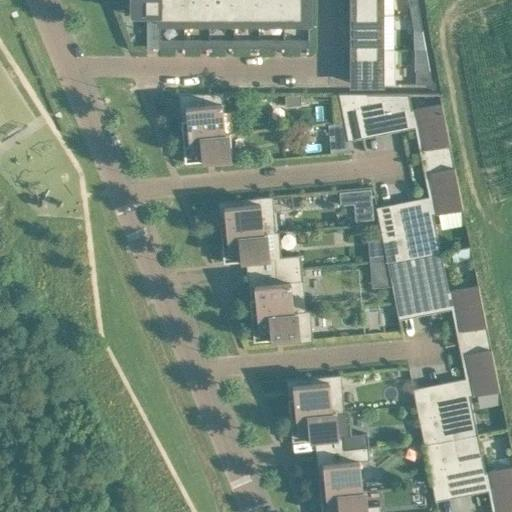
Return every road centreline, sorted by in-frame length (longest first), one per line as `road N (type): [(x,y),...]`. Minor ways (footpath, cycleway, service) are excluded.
road 1 (track): [(470,0),(431,14),(511,411)]
road 2 (residential): [(65,66),(326,66),(326,0)]
road 3 (residential): [(118,190),(399,164)]
road 4 (residential): [(193,369),(435,347)]
road 5 (residential): [(193,369),(118,190)]
road 6 (residential): [(253,511),(193,369)]
road 7 (residential): [(118,190),(65,66)]
